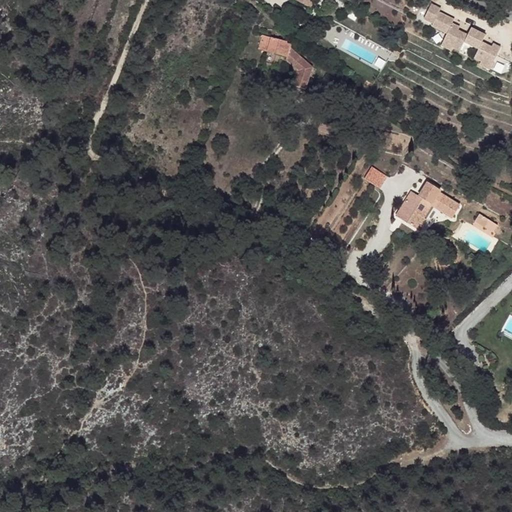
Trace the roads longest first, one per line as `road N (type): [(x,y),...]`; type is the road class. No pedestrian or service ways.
road 1 (residential): [(149,0),(88,141),(98,162)]
road 2 (residential): [(419,342),(445,365),(490,440),(511,437)]
